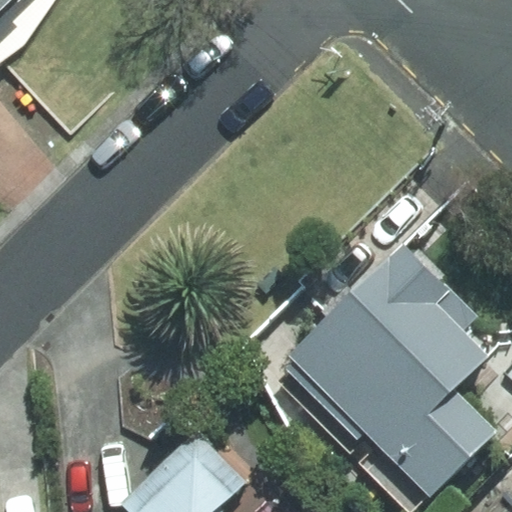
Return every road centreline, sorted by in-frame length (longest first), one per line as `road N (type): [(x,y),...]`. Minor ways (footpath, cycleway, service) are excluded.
road 1 (residential): [(0,309),(294,0)]
road 2 (unknown): [(38,511),(11,297)]
